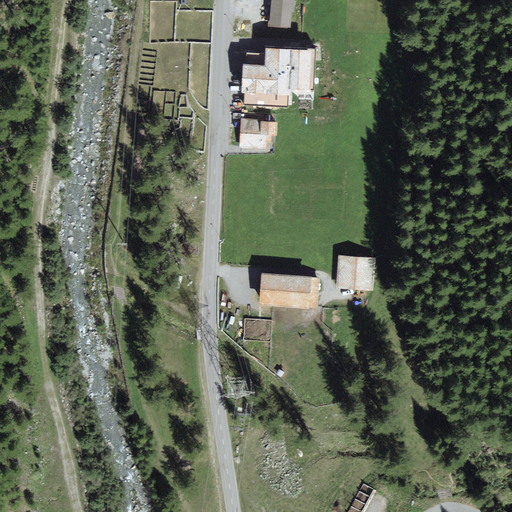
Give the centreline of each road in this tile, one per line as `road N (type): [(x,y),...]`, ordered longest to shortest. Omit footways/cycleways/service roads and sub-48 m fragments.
road 1 (track): [(67,0),(38,238),(39,326),(78,511)]
road 2 (tertiary): [(222,0),(207,319),(233,511)]
